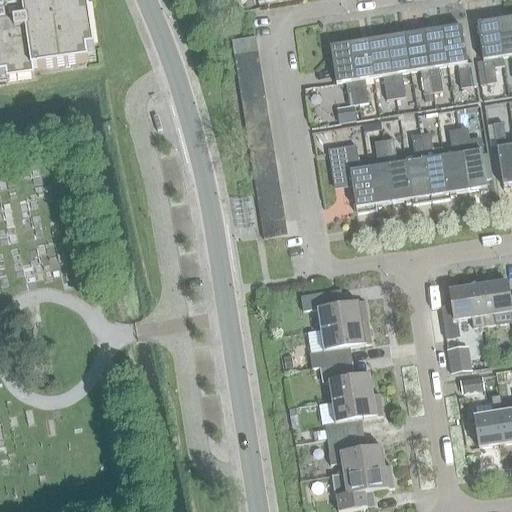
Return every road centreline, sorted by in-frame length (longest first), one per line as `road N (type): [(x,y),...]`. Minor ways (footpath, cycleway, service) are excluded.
road 1 (residential): [(258,511),(196,145),(144,0)]
road 2 (residential): [(449,511),(410,260),(511,245)]
